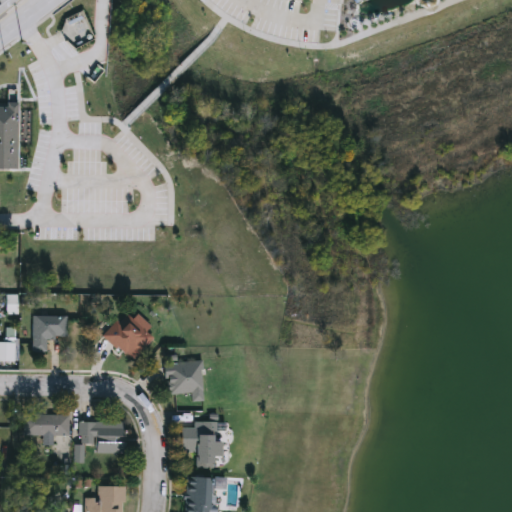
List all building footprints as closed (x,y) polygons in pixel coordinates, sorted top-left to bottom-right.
[(14,170),(0,170),(0,105),(15,105),(14,170)] [(151,339),(129,363),(101,336),(123,313),(129,319),(134,314),(149,328),(144,333),(151,339)] [(30,353),(30,317),(64,317),(64,338),(44,338),(44,353),(30,353)] [(0,362),(0,340),(16,340),(16,362),(0,362)] [(189,395),(164,395),(163,363),(200,362),(201,402),(189,403),(189,395)] [(66,415),(66,437),(25,437),(25,415),(66,415)] [(93,454),(93,446),(76,446),(76,423),(121,423),(121,454),(93,454)] [(179,430),(191,430),(191,423),(215,423),(215,442),(218,442),(218,458),(209,458),(209,469),(192,469),(192,450),(179,450),(179,430)] [(206,479),(205,508),(200,508),(200,511),(181,511),(182,479),(206,479)] [(82,511),(83,499),(95,499),(95,488),(122,488),(122,511),(82,511)]
